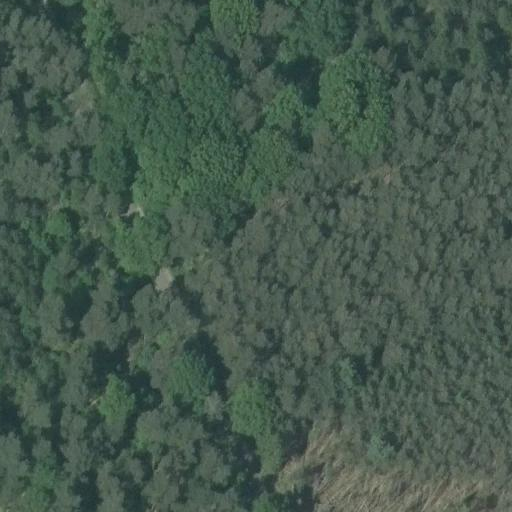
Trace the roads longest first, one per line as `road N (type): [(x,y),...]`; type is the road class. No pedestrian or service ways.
road 1 (unclassified): [(263,511),(34,0)]
road 2 (track): [(511,81),(152,264)]
road 3 (track): [(19,511),(217,409)]
